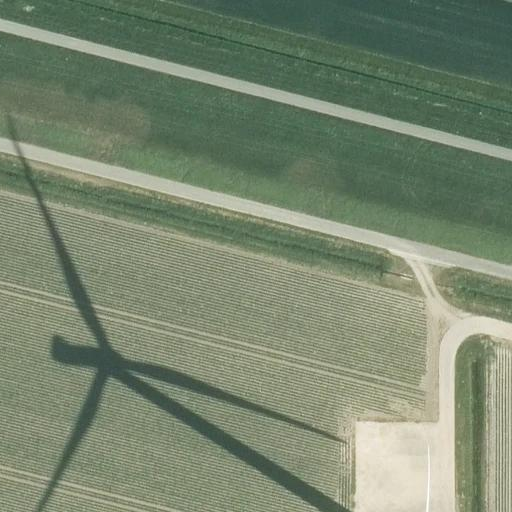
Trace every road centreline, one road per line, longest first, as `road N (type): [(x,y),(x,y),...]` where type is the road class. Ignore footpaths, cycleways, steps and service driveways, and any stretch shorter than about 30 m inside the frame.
road 1 (track): [(511,156),(0,25)]
road 2 (unclassified): [(511,275),(0,144)]
